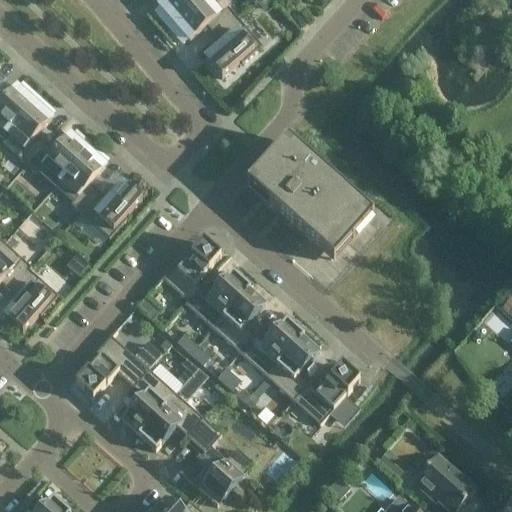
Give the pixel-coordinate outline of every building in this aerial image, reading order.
[(170,29),(203,0),(167,0),(159,7),(161,10),(157,14),(170,29)] [(215,38),(237,19),(228,10),(220,17),(205,0),(203,0),(170,29),(184,45),(189,41),(190,43),(207,29),(215,38)] [(243,66),(263,49),(237,19),(215,38),(223,47),(206,62),(222,80),(241,65),(243,66)] [(483,24),(474,21),(471,31),(480,34),(483,24)] [(1,107),(0,106),(0,139),(3,142),(8,136),(38,102),(22,88),(18,92),(16,90),(1,107)] [(53,116),(38,102),(8,136),(25,151),(17,160),(27,168),(46,147),(36,139),(51,122),(49,120),(53,116)] [(55,155),(46,147),(27,168),(36,177),(39,174),(56,189),(92,150),(76,136),(71,140),(70,138),(55,155)] [(247,188),(334,266),(374,220),(287,143),(247,188)] [(107,164),(92,150),(56,189),(73,205),(71,208),(80,216),(100,195),(90,187),(105,170),(103,168),(107,164)] [(108,203),(100,195),(80,216),(110,242),(127,223),(125,221),(142,203),(123,186),(108,203)] [(45,245),(56,234),(37,215),(26,227),(45,245)] [(197,287),(221,260),(203,245),(180,271),(176,268),(162,283),(188,306),(201,291),(197,287)] [(0,287),(1,286),(10,295),(31,271),(5,247),(0,252),(0,287)] [(41,319),(59,300),(30,273),(32,271),(31,271),(10,295),(20,303),(5,320),(23,336),(39,318),(41,319)] [(250,291),(252,288),(237,275),(235,278),(233,276),(211,300),(201,291),(188,306),(185,309),(212,333),(250,291)] [(245,330),(266,306),(250,291),(212,333),(239,356),(255,339),(245,330)] [(510,325),(502,318),(494,310),(483,321),(499,336),(510,325)] [(266,380),(306,336),(305,336),(303,339),(286,324),(265,348),(256,339),(255,339),(239,356),(266,380)] [(299,378),(320,354),(318,353),(321,350),(306,336),(266,380),(293,404),(309,387),(299,378)] [(149,374),(111,340),(95,358),(99,362),(76,388),(93,404),(117,377),(133,391),(149,374)] [(172,349),(165,344),(160,350),(166,355),(172,349)] [(185,352),(190,357),(195,351),(190,346),(185,352)] [(202,357),(195,351),(190,357),(197,363),(202,357)] [(187,374),(193,379),(198,373),(192,368),(187,374)] [(360,384),(342,369),(318,396),(309,387),(293,404),(320,429),(360,384)] [(204,378),(198,373),(193,379),(199,384),(204,378)] [(139,439),(176,398),(149,374),(133,391),(143,400),(122,424),(134,434),(139,439)] [(238,400),(244,405),(249,399),(243,394),(238,400)] [(187,440),(203,422),(176,398),(139,439),(156,454),(177,430),(187,440)] [(255,405),(249,399),(244,405),(250,411),(255,405)] [(218,509),(254,468),(237,452),(226,464),(211,451),(222,439),(203,422),(187,440),(186,440),(204,456),(184,479),(218,509)] [(390,451),(381,463),(400,478),(409,467),(390,451)] [(459,511),(476,494),(471,489),(474,487),(463,477),(461,480),(438,459),(414,486),(431,501),(432,499),(446,511),(459,511)] [(70,511),(58,501),(55,504),(53,502),(43,511),(70,511)] [(184,511),(176,511),(164,501),(154,511),(197,511),(190,505),(189,506),(184,511)] [(411,511),(399,501),(389,511),(411,511)]
